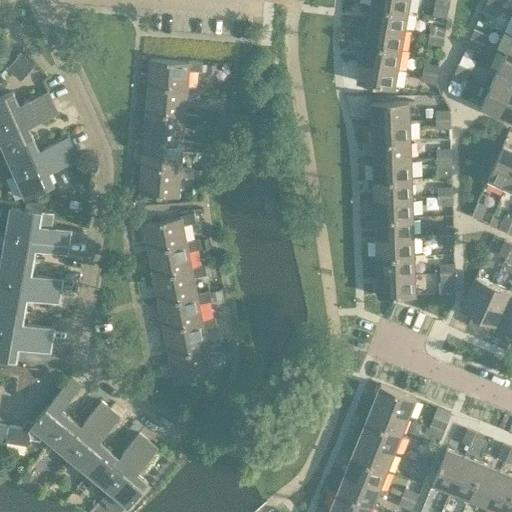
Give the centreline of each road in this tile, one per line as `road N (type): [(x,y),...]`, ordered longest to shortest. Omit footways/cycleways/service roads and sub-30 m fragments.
road 1 (residential): [(179,442),(85,363),(91,159),(38,0)]
road 2 (residential): [(511,401),(400,342)]
